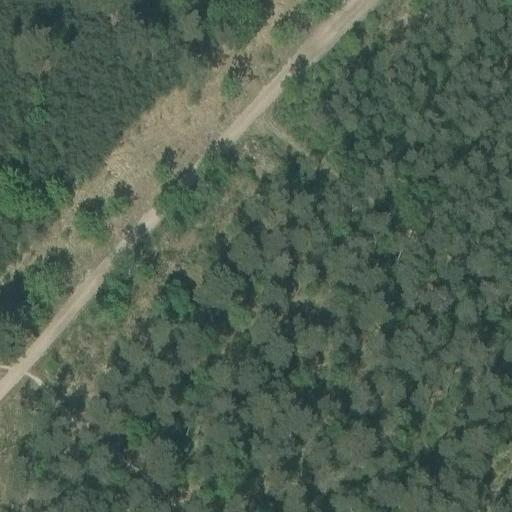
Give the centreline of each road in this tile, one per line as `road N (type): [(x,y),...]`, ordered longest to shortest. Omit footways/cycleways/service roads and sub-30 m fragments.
road 1 (track): [(0,366),(348,0)]
road 2 (track): [(0,356),(39,357),(200,511)]
